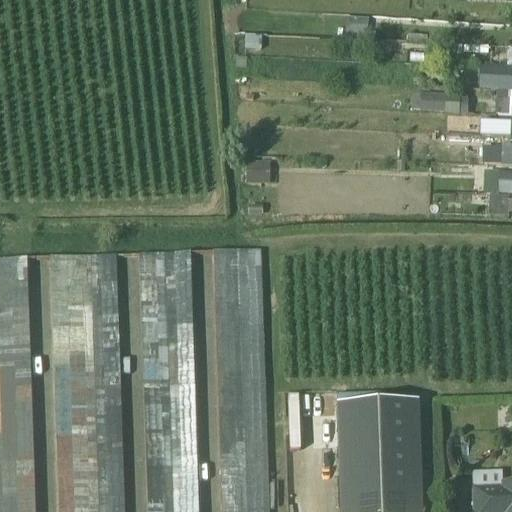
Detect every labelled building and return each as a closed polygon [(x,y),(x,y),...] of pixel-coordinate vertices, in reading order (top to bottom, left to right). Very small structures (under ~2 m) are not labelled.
[(245,52),(261,52),(261,37),(245,36),(245,52)] [(236,70),(247,70),(247,60),(236,60),(236,70)] [(483,89),(511,90),(511,74),(483,73),(483,89)] [(414,112),(447,113),(448,95),(414,94),(414,112)] [(511,102),(496,102),(495,118),(511,118),(511,102)] [(511,149),(502,149),(502,168),(511,169),(511,168),(511,149)] [(272,162),(249,162),(248,184),(272,185),(272,162)] [(511,175),(499,175),(499,196),(511,196),(511,175)] [(269,511),(261,253),(213,255),(221,511),(269,511)] [(198,511),(190,256),(139,257),(148,511),(198,511)] [(124,511),(116,258),(90,259),(50,261),(57,511),(124,511)] [(34,511),(26,261),(0,262),(0,511),(34,511)] [(422,511),(419,405),(339,408),(341,511),(422,511)] [(341,511),(339,471),(326,472),(328,511),(341,511)] [(511,511),(511,485),(502,486),(502,490),(473,491),(474,511),(511,511)]
